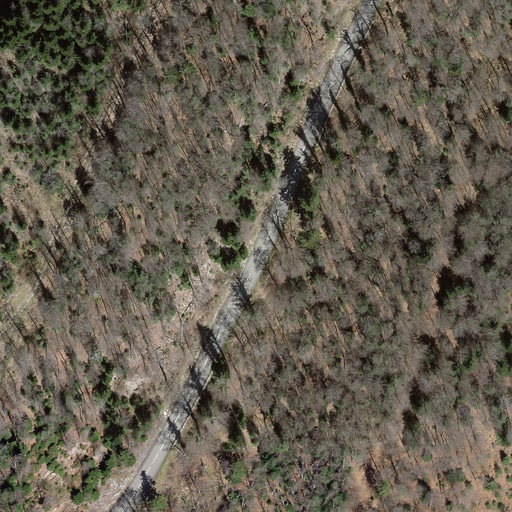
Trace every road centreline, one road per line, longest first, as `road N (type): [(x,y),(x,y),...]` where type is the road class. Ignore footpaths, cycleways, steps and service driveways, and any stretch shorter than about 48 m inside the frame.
road 1 (secondary): [(122,511),(251,273),(372,0)]
road 2 (track): [(511,26),(471,114),(443,279),(358,511)]
road 3 (track): [(155,0),(49,251),(16,318),(0,331)]
